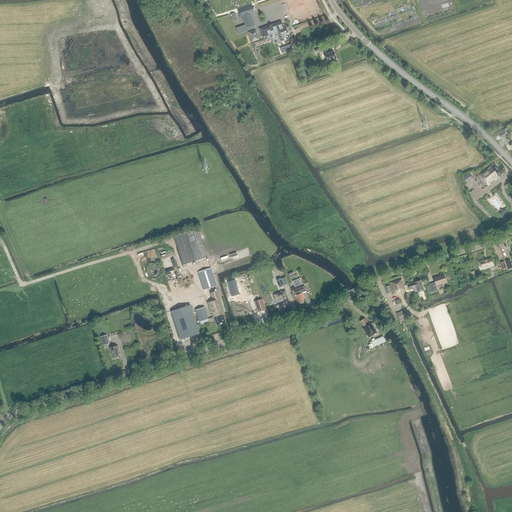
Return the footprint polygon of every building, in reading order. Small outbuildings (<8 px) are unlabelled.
[(236,29),(238,35),(255,29),(250,14),(254,12),(254,11),(256,11),(255,8),(253,9),(253,8),(239,12),(241,20),(243,20),(245,26),(236,29)] [(260,29),(263,38),(278,33),(281,41),(289,38),(287,30),(285,30),(282,24),(281,22),(260,29)] [(258,41),(255,32),(250,33),(253,43),(258,41)] [(291,45),(280,48),(282,54),(293,50),(291,45)] [(323,50),(328,62),(336,59),(333,52),(328,54),(326,49),(323,50)] [(507,134),(504,129),(494,134),(497,140),(507,134)] [(499,170),(494,164),(480,175),(488,186),(491,184),(489,183),(494,179),(495,181),(498,178),(498,177),(505,170),(502,167),(499,170)] [(468,184),(473,179),(469,175),(464,179),(468,184)] [(183,266),(207,258),(198,229),(174,237),(183,266)] [(487,260),(486,260),(478,262),(479,267),(481,266),(482,270),(494,266),(491,259),(487,260)] [(216,286),(210,269),(198,273),(203,290),(216,286)] [(276,277),(277,280),(276,280),(279,287),(283,286),(283,284),(285,283),(284,281),(283,281),(281,275),(276,277)] [(437,291),(436,288),(441,286),(442,284),(446,283),(443,275),(433,278),(435,284),(432,285),(434,292),(437,291)] [(302,285),(300,279),(292,281),(295,288),(291,289),(294,297),(296,296),(299,304),(303,302),(303,300),(305,299),(302,293),(301,293),(300,291),(305,289),(303,284),(302,285)] [(401,279),(390,283),(393,292),(399,290),(399,291),(401,291),(401,292),(405,291),(401,279)] [(227,282),(231,296),(239,294),(235,280),(227,282)] [(423,290),(421,281),(408,285),(409,290),(415,288),(415,291),(417,290),(417,292),(423,290)] [(223,315),(225,314),(217,291),(210,293),(213,301),(207,303),(209,308),(212,317),(214,317),(217,326),(225,323),(223,315)] [(274,295),(277,303),(278,303),(280,308),(289,305),(284,291),(274,295)] [(266,310),(262,299),(254,302),(258,313),(266,310)] [(190,305),(171,311),(180,340),(199,334),(190,305)] [(207,319),(204,307),(195,310),(199,322),(207,319)] [(401,322),(408,320),(405,310),(396,313),(399,321),(400,320),(401,322)] [(360,321),(364,328),(363,328),(368,337),(376,333),(371,324),(369,325),(365,319),(360,321)] [(106,335),(101,337),(103,345),(109,344),(106,335)] [(374,347),(386,342),(383,337),(371,342),(374,347)] [(117,346),(109,348),(111,355),(112,354),(113,359),(120,357),(118,350),(119,350),(117,346)]
